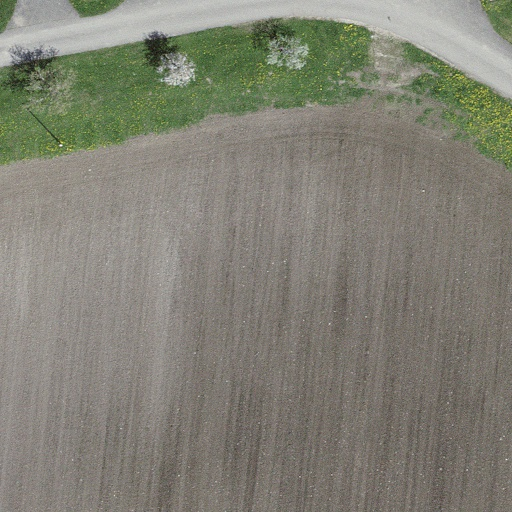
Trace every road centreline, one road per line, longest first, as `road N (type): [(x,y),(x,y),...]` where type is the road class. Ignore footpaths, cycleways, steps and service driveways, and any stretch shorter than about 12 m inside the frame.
road 1 (residential): [(0,61),(326,0)]
road 2 (residential): [(391,0),(463,21),(511,68)]
